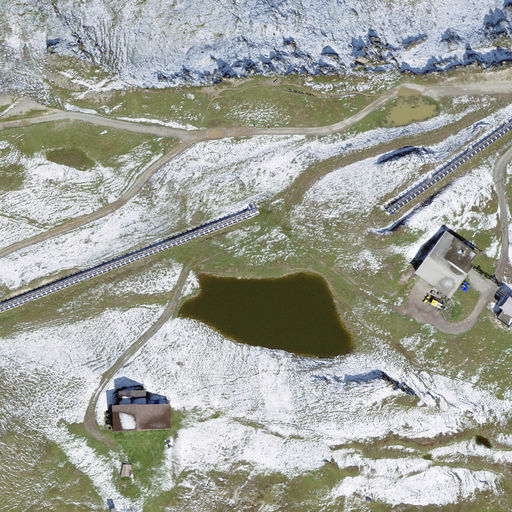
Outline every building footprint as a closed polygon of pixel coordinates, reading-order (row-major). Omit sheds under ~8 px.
[(446,231),(415,273),(449,299),(474,265),(471,263),(477,254),(446,231)] [(511,298),(509,296),(500,309),(503,311),(511,317),(511,298)] [(509,327),(511,322),(511,317),(503,311),(497,319),(509,327)] [(117,390),(117,404),(143,402),(143,389),(117,390)] [(170,429),(169,404),(137,405),(137,404),(112,405),(113,431),(170,429)]
